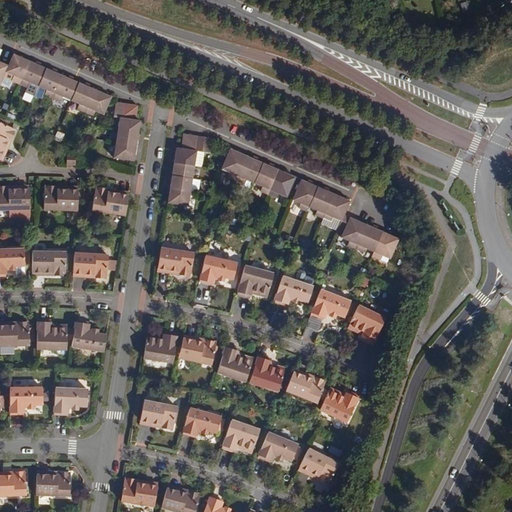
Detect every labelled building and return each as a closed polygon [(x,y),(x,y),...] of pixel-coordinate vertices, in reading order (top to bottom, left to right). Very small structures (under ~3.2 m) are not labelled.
[(15,54),(10,66),(6,74),(15,78),(14,81),(21,84),(31,61),(15,54)] [(10,66),(0,61),(0,84),(1,85),(6,74),(10,66)] [(39,88),(47,68),(37,64),(31,61),(21,84),(27,87),(29,84),(39,88)] [(46,95),(54,99),(64,76),(58,73),(53,71),(47,68),(39,88),(47,92),(46,95)] [(64,76),(54,99),(60,101),(61,98),(71,103),(80,83),(74,80),(69,78),(64,76)] [(85,85),(80,83),(71,103),(80,107),(78,110),(86,113),(96,90),(90,88),(85,85)] [(112,97),(96,90),(86,113),(93,116),(94,113),(103,117),(112,97)] [(140,121),(136,120),(129,119),(122,118),(124,103),(116,102),(113,118),(120,118),(118,130),(138,134),(140,121)] [(131,104),(124,103),(122,118),(129,119),(131,104)] [(131,104),(129,119),(136,120),(139,105),(131,104)] [(0,156),(7,139),(11,141),(16,129),(0,121),(0,156)] [(136,146),(138,134),(118,130),(116,143),(136,146)] [(184,134),(181,149),(189,150),(192,135),(184,134)] [(196,151),(198,136),(192,135),(189,150),(196,151)] [(203,167),(205,153),(203,153),(205,137),(198,136),(196,151),(189,150),(181,149),(177,148),(174,163),(195,166),(203,167)] [(203,153),(205,153),(211,154),(213,139),(205,137),(203,153)] [(0,160),(3,161),(11,141),(7,139),(0,156),(0,160)] [(134,162),(136,146),(116,143),(114,158),(134,162)] [(236,181),(247,156),(231,149),(227,156),(222,168),(231,172),(229,177),(236,181)] [(75,156),(66,156),(66,165),(75,165),(75,156)] [(247,156),(236,181),(244,184),(247,179),(255,183),(263,163),(257,161),(253,159),(247,156)] [(193,179),(195,166),(174,163),(172,176),(193,179)] [(261,192),(269,195),(280,171),(273,168),(269,166),(263,163),(255,183),(264,187),(261,192)] [(280,171),(269,195),(277,199),(279,194),(287,197),(296,178),(285,173),(280,171)] [(193,179),(172,176),(170,189),(191,192),(193,179)] [(299,208),(307,212),(318,187),(312,185),(307,183),(301,180),(293,200),(301,203),(299,208)] [(0,208),(30,208),(30,189),(9,190),(9,189),(9,185),(0,185),(0,208)] [(78,210),(79,190),(78,190),(57,189),(58,185),(45,185),(44,209),(78,210)] [(125,216),(128,197),(108,194),(108,193),(108,190),(94,187),(91,210),(125,216)] [(318,187),(307,212),(315,215),(317,210),(325,214),(334,195),(328,192),(323,190),(318,187)] [(189,207),(191,192),(170,189),(168,204),(189,207)] [(334,195),(325,214),(323,219),(331,223),(333,218),(342,221),(344,215),(350,202),(334,195)] [(344,215),(342,221),(340,226),(345,228),(341,238),(349,242),(347,246),(354,250),(365,225),(344,215)] [(364,249),(374,253),(382,233),(376,230),(372,228),(365,225),(354,250),(363,253),(364,249)] [(382,233),(374,253),(372,258),(380,261),(382,256),(390,260),(399,240),(382,233)] [(193,253),(161,247),(158,267),(178,270),(177,274),(190,276),(193,253)] [(0,249),(0,276),(6,276),(5,271),(5,268),(9,267),(10,270),(16,270),(17,275),(23,276),(25,272),(25,264),(25,259),(25,251),(25,249),(0,249)] [(33,252),(32,271),(54,272),(53,276),(67,277),(67,253),(33,252)] [(74,253),(73,272),(94,274),(94,278),(107,279),(108,255),(74,253)] [(215,275),(219,275),(218,278),(223,280),(224,276),(233,278),(237,263),(206,255),(200,280),(213,283),(214,278),(215,275)] [(253,289),(268,293),(274,273),(245,265),(237,294),(250,297),(252,293),(253,289)] [(290,296),(293,297),(292,301),(298,303),(299,299),(308,302),(313,286),(283,276),(274,301),(287,305),(288,300),(290,296)] [(267,297),(268,293),(253,289),(252,293),(267,297)] [(326,311),(330,313),(329,316),(334,318),(335,314),(345,318),(351,302),(320,290),(310,315),(323,319),(325,314),(326,311)] [(364,332),(363,335),(361,339),(374,345),(386,319),(358,305),(349,325),(364,332)] [(316,342),(322,320),(310,317),(304,338),(316,342)] [(67,330),(67,329),(51,328),(51,319),(38,319),(37,348),(67,349),(67,340),(67,330)] [(74,330),(72,347),(104,351),(106,335),(97,334),(98,329),(92,329),(92,333),(88,332),(90,322),(75,320),(74,330)] [(29,322),(16,322),(17,326),(16,326),(0,326),(0,345),(30,345),(29,322)] [(348,328),(363,335),(364,332),(349,325),(348,328)] [(163,338),(147,335),(144,356),(173,361),(174,350),(176,339),(177,332),(165,330),(164,334),(163,338)] [(204,338),(183,333),(183,337),(203,342),(204,338)] [(217,341),(204,338),(203,342),(183,337),(182,340),(180,351),(178,356),(212,364),(217,341)] [(244,381),(246,373),(250,362),(250,361),(237,356),(239,353),(240,349),(226,344),(217,372),(244,381)] [(277,393),(284,373),(269,367),(271,359),(258,355),(255,364),(251,374),(249,383),(277,393)] [(251,374),(255,364),(250,362),(246,373),(251,374)] [(284,373),(285,369),(270,363),(269,367),(284,373)] [(312,379),(294,370),(293,373),(311,382),(312,379)] [(313,406),(315,402),(320,391),(324,384),(312,379),(311,382),(293,373),(285,392),(313,406)] [(22,408),(22,404),(26,404),(26,408),(33,408),(32,404),(42,404),(42,387),(10,387),(10,414),(22,415),(22,408)] [(66,406),(70,406),(70,410),(76,410),(76,406),(85,407),(87,390),(55,388),(54,415),(66,415),(66,406)] [(328,388),(326,392),(341,399),(343,396),(328,388)] [(320,405),(326,394),(320,391),(315,402),(320,405)] [(341,399),(326,392),(326,394),(320,405),(317,411),(344,424),(358,398),(345,392),(343,396),(341,399)] [(145,397),(142,417),(163,421),(163,425),(175,427),(179,404),(145,397)] [(198,425),(202,426),(201,430),(206,431),(207,428),(216,430),(221,414),(190,405),(183,431),(195,434),(197,429),(198,425)] [(141,421),(163,425),(163,421),(142,417),(141,421)] [(236,444),(252,449),(259,430),(231,419),(221,448),(233,452),(235,447),(236,444)] [(297,443),(267,431),(257,455),(269,460),(272,455),(273,452),(277,453),(276,457),(281,459),(283,455),(290,459),(297,443)] [(251,453),(252,449),(236,444),(235,447),(251,453)] [(307,448),(298,466),(318,476),(316,480),(327,485),(337,464),(307,448)] [(318,476),(298,466),(296,470),(316,480),(318,476)] [(26,472),(13,472),(14,476),(0,476),(0,496),(27,496),(26,472)] [(71,473),(58,472),(58,477),(38,476),(37,496),(70,497),(71,473)] [(155,504),(158,485),(138,482),(138,478),(125,476),(122,499),(155,504)] [(187,489),(168,483),(166,487),(186,493),(187,489)] [(194,511),(200,492),(187,489),(186,493),(166,487),(162,506),(183,511),(194,511)] [(230,508),(225,506),(224,509),(220,508),(221,505),(223,500),(210,495),(203,511),(230,511),(229,511),(230,508)]
